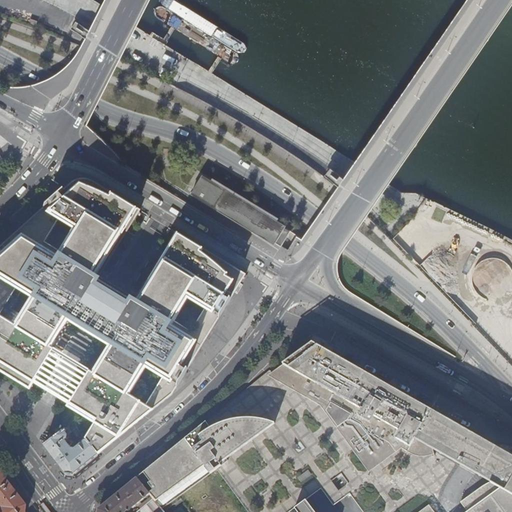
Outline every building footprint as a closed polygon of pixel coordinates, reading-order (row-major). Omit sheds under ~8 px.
[(42,0),(43,0),(55,1),(54,6),(65,11),(74,11),(73,16),(80,17),(87,0),(42,0)] [(250,226),(281,245),(290,230),(215,185),(201,176),(192,191),(250,226)] [(141,210),(90,180),(87,179),(85,178),(81,178),(78,179),(75,180),(73,181),(70,183),(33,218),(6,242),(12,248),(6,254),(0,247),(0,366),(33,386),(71,323),(88,333),(107,345),(68,408),(95,424),(86,439),(98,455),(174,392),(245,274),(176,232),(135,299),(99,277),(141,210)] [(12,248),(6,242),(0,247),(6,254),(12,248)] [(312,343),(307,340),(275,366),(277,369),(283,365),(312,343)] [(511,456),(483,440),(312,343),(283,365),(292,370),(284,384),(328,408),(326,411),(370,470),(401,446),(412,452),(413,449),(419,451),(427,451),(432,449),(465,468),(490,482),(511,494),(511,456)] [(283,365),(277,369),(272,373),(269,375),(284,384),(292,370),(283,365)] [(228,462),(217,470),(247,511),(290,511),(295,509),(297,511),(314,511),(306,501),(321,489),(334,507),(351,494),(364,511),(420,511),(430,505),(434,511),(465,511),(467,511),(461,502),(478,489),(490,482),(465,468),(432,449),(427,451),(419,451),(413,449),(412,452),(401,446),(370,470),(326,411),(328,408),(284,384),(269,375),(272,373),(270,370),(226,406),(231,412),(221,420),(216,414),(206,423),(210,429),(225,422),(237,419),(252,419),(265,422),(274,424),(226,459),(228,462)] [(231,412),(226,406),(216,414),(221,420),(231,412)] [(210,429),(206,423),(138,478),(150,494),(162,509),(217,470),(228,462),(226,459),(274,424),(265,422),(252,419),(237,419),(225,422),(210,429)] [(65,474),(72,475),(98,455),(86,439),(73,423),(43,446),(65,474)] [(0,511),(24,511),(26,505),(0,472),(0,511)] [(150,494),(138,478),(98,510),(98,511),(130,511),(150,494)] [(511,511),(511,494),(490,482),(478,489),(461,502),(467,511),(466,511),(434,511),(430,506),(420,511),(511,511)]
